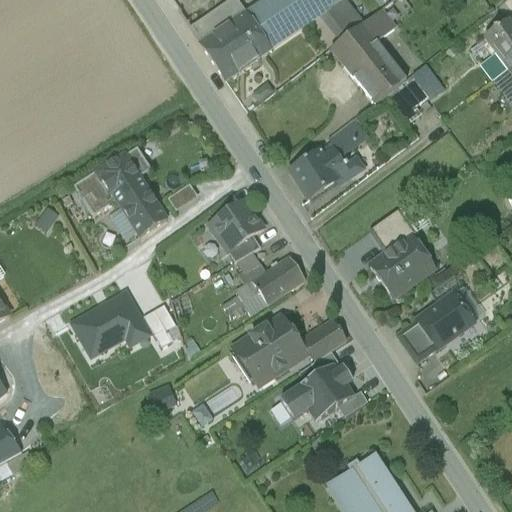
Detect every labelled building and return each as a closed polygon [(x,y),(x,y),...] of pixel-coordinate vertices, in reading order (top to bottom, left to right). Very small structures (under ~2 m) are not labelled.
[(340,0),(272,0),(247,19),(272,54),(321,17),(341,3),(340,1),(341,0),(340,0)] [(362,27),(341,3),(321,17),(342,43),(362,27)] [(379,13),(362,27),(377,46),(394,32),(379,13)] [(247,19),(202,50),(227,86),(272,54),(247,19)] [(511,70),(511,31),(508,26),(485,44),(508,74),(511,70)] [(342,43),(331,52),(351,77),(382,52),(377,46),(362,27),(342,43)] [(408,84),(382,52),(351,77),(376,108),(408,84)] [(414,86),(399,97),(404,103),(403,104),(411,115),(414,113),(427,103),(414,86)] [(404,103),(399,97),(389,104),(407,128),(419,119),(414,113),(411,115),(403,104),(404,103)] [(366,141),(356,124),(346,131),(356,147),(366,141)] [(356,147),(346,131),(332,142),(334,146),(320,156),(324,162),(337,155),(339,159),(356,147)] [(125,160),(134,174),(146,166),(137,153),(125,160)] [(320,156),(292,174),(310,203),(338,186),(340,189),(361,176),(356,167),(347,172),(339,159),(337,155),(324,162),(320,156)] [(125,160),(124,159),(95,177),(111,202),(112,201),(116,206),(139,243),(167,225),(139,182),(134,174),(125,160)] [(151,174),(146,166),(134,174),(139,182),(151,174)] [(95,177),(74,191),(94,221),(116,206),(112,201),(111,202),(95,177)] [(188,188),(168,201),(175,213),(195,200),(188,188)] [(367,196),(344,215),(353,227),(377,209),(367,196)] [(244,206),(209,230),(228,258),(252,241),(263,234),(244,206)] [(28,218),(37,234),(52,225),(43,209),(28,218)] [(399,215),(370,236),(386,260),(411,242),(411,243),(416,240),(399,215)] [(252,241),(228,258),(235,268),(260,253),(252,241)] [(386,260),(370,271),(393,303),(428,278),(415,260),(420,256),(411,243),(411,242),(386,260)] [(288,262),(251,286),(258,298),(266,309),(267,311),(304,286),(288,262)] [(0,276),(0,326),(8,321),(0,308),(0,282),(3,281),(0,276)] [(66,321),(87,363),(125,344),(128,350),(151,338),(128,291),(66,321)] [(258,298),(243,308),(250,319),(266,309),(258,298)] [(453,300),(416,327),(436,355),(473,328),(453,300)] [(280,324),(235,353),(256,385),(269,376),(273,381),(304,361),(280,324)] [(416,327),(396,341),(416,369),(436,355),(416,327)] [(332,328),(302,347),(315,368),(331,358),(345,348),(332,328)] [(331,358),(315,368),(311,370),(317,381),(333,371),(334,371),(338,369),(331,358)] [(317,381),(286,401),(299,421),(307,415),(315,428),(338,413),(354,402),(353,401),(346,391),(349,388),(340,374),(337,376),(334,371),(333,371),(317,381)] [(360,397),(353,401),(354,402),(338,413),(344,423),(367,408),(360,397)] [(14,436),(0,443),(0,465),(23,453),(14,436)] [(406,511),(373,461),(359,470),(356,465),(347,471),(350,476),(334,486),(348,507),(345,510),(346,511),(406,511)]
